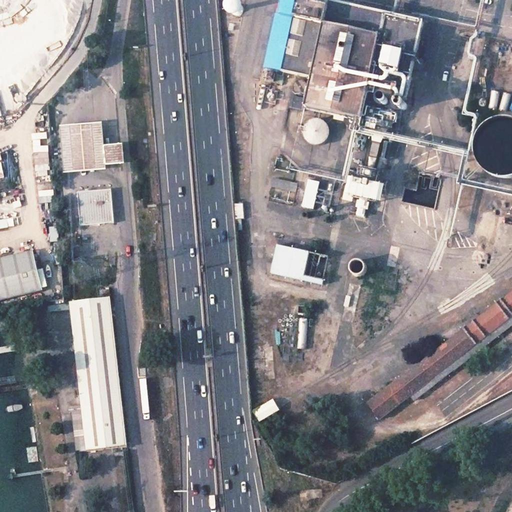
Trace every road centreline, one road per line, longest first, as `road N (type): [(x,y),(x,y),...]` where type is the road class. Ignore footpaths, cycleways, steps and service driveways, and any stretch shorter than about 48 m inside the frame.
road 1 (trunk): [(164,0),(207,511)]
road 2 (trunk): [(238,511),(195,0)]
road 3 (unclassified): [(511,406),(327,511)]
